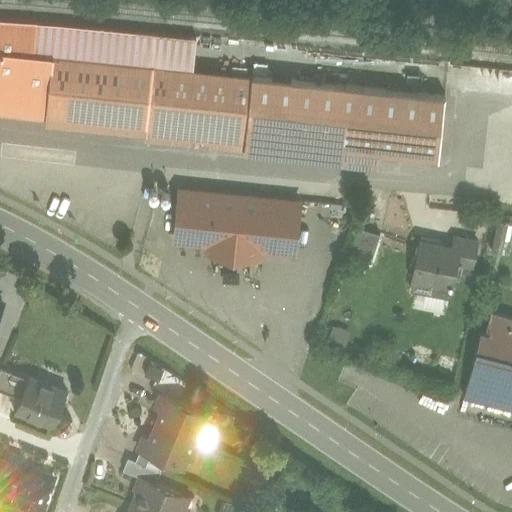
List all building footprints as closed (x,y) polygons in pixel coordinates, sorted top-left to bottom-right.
[(452,90),(199,65),(202,34),(74,21),(0,15),(0,110),(49,115),(49,119),(150,129),(150,135),(251,145),(251,147),(384,161),(386,149),(446,155),(452,90)] [(304,197),(178,184),(173,242),(207,245),(206,255),(265,260),(266,251),(298,254),(304,197)] [(511,228),(511,223),(499,220),(492,251),(506,254),(511,228)] [(351,266),(373,270),(381,231),(359,227),(351,266)] [(454,241),(422,235),(414,279),(457,287),(465,250),(480,253),(482,239),(456,233),(454,241)] [(511,311),(491,306),(467,394),(511,406),(511,311)] [(333,336),(348,341),(352,330),(337,325),(333,336)] [(0,389),(22,398),(30,377),(2,366),(0,371),(0,389)] [(22,398),(17,410),(57,426),(74,382),(34,366),(30,377),(22,398)] [(135,448),(140,451),(166,462),(183,469),(207,414),(158,393),(135,448)] [(140,451),(135,462),(161,473),(162,470),(166,462),(140,451)] [(42,511),(57,475),(0,452),(0,498),(30,510),(34,511),(42,511)] [(140,476),(157,484),(161,473),(135,462),(128,459),(124,470),(140,476)] [(140,476),(124,511),(186,511),(192,498),(157,484),(140,476)] [(224,502),(220,511),(239,511),(240,509),(224,502)]
